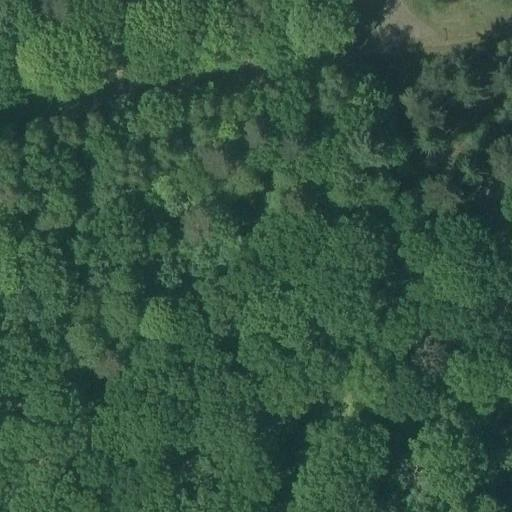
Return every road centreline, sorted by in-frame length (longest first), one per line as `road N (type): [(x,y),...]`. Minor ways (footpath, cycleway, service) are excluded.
road 1 (track): [(30,120),(398,56)]
road 2 (track): [(0,349),(102,331),(140,346),(154,358),(191,511)]
